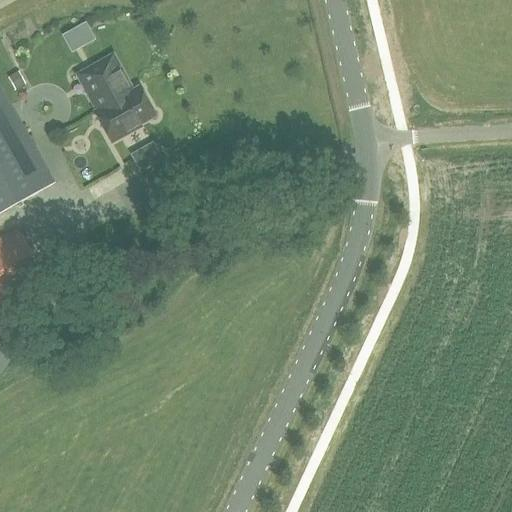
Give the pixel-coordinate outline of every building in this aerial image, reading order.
[(94,40),(85,23),(61,36),(71,53),(94,40)] [(97,112),(117,101),(113,94),(128,85),(112,56),(77,76),(97,112)] [(132,92),(128,85),(113,94),(117,101),(97,112),(95,113),(111,142),(131,131),(130,128),(153,115),(148,106),(149,102),(145,94),(141,93),(138,89),(132,92)] [(0,92),(0,213),(51,185),(0,92)] [(160,161),(157,155),(168,150),(158,130),(135,142),(147,167),(160,161)] [(0,306),(45,283),(18,229),(0,238),(0,306)] [(82,277),(85,252),(69,250),(66,275),(82,277)] [(75,282),(61,281),(59,296),(73,298),(75,282)] [(54,320),(56,297),(42,296),(41,319),(54,320)] [(0,372),(14,354),(0,343),(0,372)]
